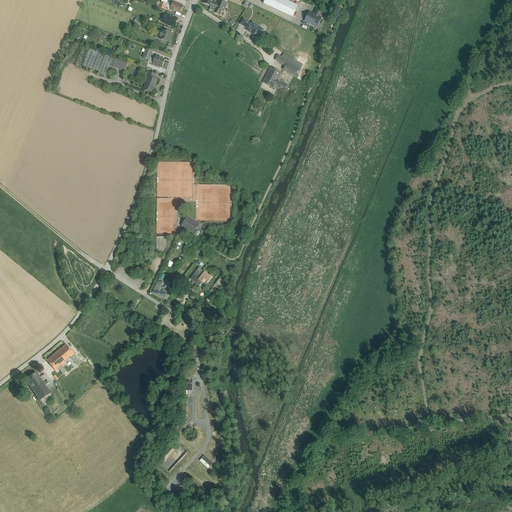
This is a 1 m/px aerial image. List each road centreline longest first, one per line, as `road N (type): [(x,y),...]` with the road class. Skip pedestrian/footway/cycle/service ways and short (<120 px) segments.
road 1 (unclassified): [(0,384),(58,339),(85,306),(141,188),(162,109)]
road 2 (track): [(252,97),(223,154),(211,161),(175,143),(167,118),(180,63),(206,31),(226,31),(250,50),(256,76)]
